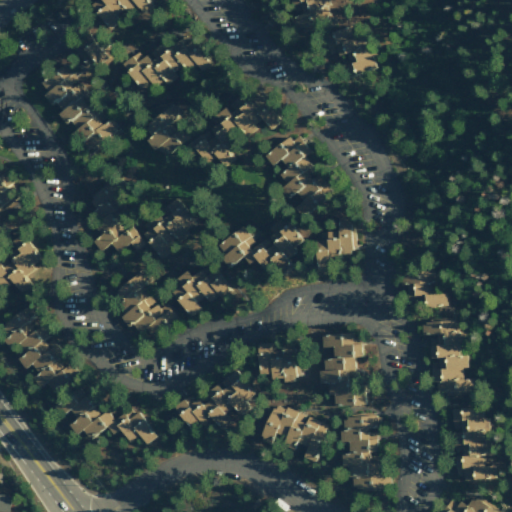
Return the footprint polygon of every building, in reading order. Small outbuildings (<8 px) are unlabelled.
[(104,26),(132,3),(140,13),(150,4),(146,0),(93,0),(87,5),(104,26)] [(288,0),(294,9),(295,13),(288,18),(294,28),(300,27),(307,22),(306,15),(321,12),(320,8),(327,3),(326,0),(288,0)] [(371,67),(358,22),(321,33),(327,55),(338,52),(345,76),(371,67)] [(207,65),(186,33),(162,48),(159,43),(143,53),(140,49),(120,62),(139,92),(171,71),(172,71),(183,64),(186,70),(194,64),(199,71),(207,65)] [(85,69),(102,59),(88,34),(70,44),(85,69)] [(37,81),(44,90),(43,91),(85,149),(113,129),(63,61),(37,81)] [(222,144),(229,140),(224,132),(236,124),(244,135),(255,127),(252,123),(260,118),(267,128),(277,122),(255,88),(226,107),(225,106),(208,118),(212,124),(185,143),(206,174),(231,158),(222,144)] [(261,155),(269,165),(278,158),(284,167),(276,173),(283,183),(280,185),(300,213),(328,193),(302,157),(309,153),(295,132),(261,155)] [(0,204),(11,195),(0,180),(0,204)] [(85,194),(99,221),(92,224),(98,235),(92,238),(99,251),(111,245),(114,251),(127,243),(132,251),(142,246),(131,225),(124,228),(112,206),(120,202),(109,182),(85,194)] [(193,225),(173,198),(158,209),(160,211),(141,224),(145,230),(140,234),(158,259),(170,251),(164,243),(174,237),(175,239),(193,225)] [(239,225),(214,244),(222,254),(218,257),(225,266),(239,254),(254,273),(269,262),(279,275),(290,267),(283,259),(294,250),(291,246),(299,241),(280,216),(266,227),(270,232),(254,244),(239,225)] [(335,231),(319,231),(319,239),(312,239),(313,265),(327,265),(327,257),(350,256),(349,216),(335,216),(335,231)] [(37,257),(20,236),(0,252),(0,286),(3,290),(10,284),(16,292),(27,284),(21,276),(31,268),(28,264),(37,257)] [(187,316),(198,309),(193,302),(203,296),(206,301),(216,295),(218,299),(228,292),(208,262),(189,276),(185,270),(165,284),(187,316)] [(176,318),(165,303),(157,308),(140,284),(146,280),(139,271),(112,290),(117,298),(113,301),(122,313),(118,316),(129,330),(138,324),(148,338),(176,318)] [(446,305),(446,293),(428,293),(428,282),(433,281),(433,271),(401,271),(402,306),(446,305)] [(44,324),(32,330),(26,318),(32,316),(28,307),(0,321),(0,325),(6,337),(2,338),(6,345),(16,340),(23,354),(17,357),(23,369),(29,366),(39,387),(46,384),(49,388),(73,376),(67,365),(65,366),(44,324)] [(457,355),(457,332),(454,332),(453,321),(419,321),(420,335),(428,335),(428,359),(429,359),(429,382),(438,382),(438,391),(467,391),(467,378),(461,379),(461,367),(466,367),(466,355),(457,355)] [(332,406),(361,404),(360,387),(347,392),(346,373),(361,367),(357,357),(360,356),(359,337),(351,338),(349,332),(319,334),(319,347),(330,346),(331,357),(321,358),(321,369),(316,371),(317,382),(325,382),(326,395),(331,395),(332,406)] [(291,381),(289,343),(255,344),(256,379),(282,377),(282,381),(291,381)] [(171,407),(173,410),(189,431),(206,424),(210,421),(217,429),(224,427),(231,421),(228,417),(225,410),(232,407),(238,415),(246,408),(244,401),(252,394),(233,369),(217,381),(214,384),(201,394),(204,401),(200,404),(193,395),(180,400),(171,407)] [(52,406),(61,417),(69,411),(74,418),(67,424),(76,434),(81,431),(87,439),(104,426),(111,435),(117,430),(127,442),(136,435),(144,445),(154,436),(129,406),(112,420),(104,410),(99,414),(76,387),(52,406)] [(326,425),(273,402),(258,437),(298,454),(298,455),(311,461),(326,425)] [(491,478),(491,465),(485,465),(484,417),(481,417),(481,407),(450,407),(451,479),(491,478)] [(374,415),(338,417),(339,442),(346,442),(346,453),(339,453),(340,465),(346,465),(346,480),(351,479),(351,488),(376,487),(374,415)] [(8,495),(0,494),(0,511),(13,511),(8,511),(8,495)] [(438,511),(493,511),(469,497),(463,506),(448,497),(438,511)]
